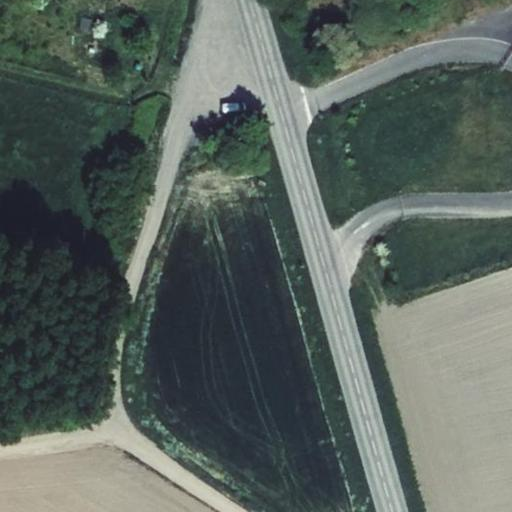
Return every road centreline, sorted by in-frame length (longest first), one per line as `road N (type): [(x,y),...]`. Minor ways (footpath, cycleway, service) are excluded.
road 1 (track): [(263,43),(218,69),(181,116),(114,331),(106,386),(108,415),(126,436),(236,511)]
road 2 (tertiary): [(250,0),(391,511)]
